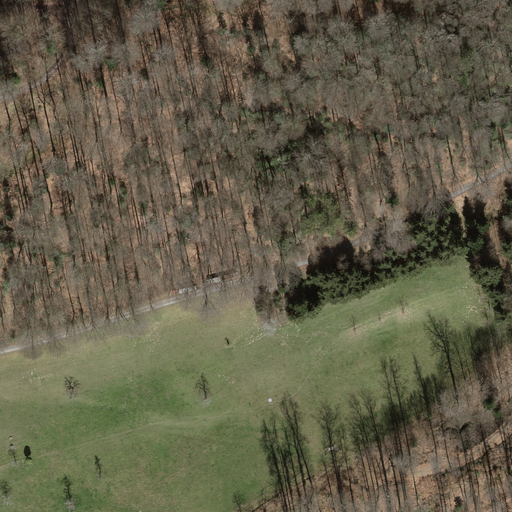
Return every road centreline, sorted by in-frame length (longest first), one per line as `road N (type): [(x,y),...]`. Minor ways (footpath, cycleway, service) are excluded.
road 1 (track): [(511,161),(235,284),(0,349)]
road 2 (track): [(0,103),(48,78),(68,56),(85,0)]
